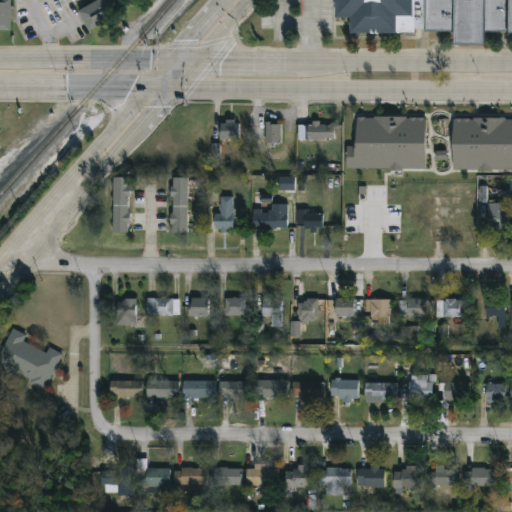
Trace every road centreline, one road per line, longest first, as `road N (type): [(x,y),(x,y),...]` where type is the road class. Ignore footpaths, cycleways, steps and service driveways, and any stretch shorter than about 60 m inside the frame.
road 1 (residential): [(511,266),(96,268),(43,262),(16,242)]
road 2 (residential): [(96,406),(99,428),(116,439),(511,438)]
road 3 (secondary): [(228,0),(0,260)]
road 4 (secondary): [(173,89),(482,90)]
road 5 (secondary): [(0,292),(139,128)]
road 6 (secondary): [(511,65),(308,65)]
road 7 (secondary): [(173,61),(0,61)]
road 8 (secondary): [(0,89),(151,89)]
road 9 (residential): [(96,268),(96,406)]
